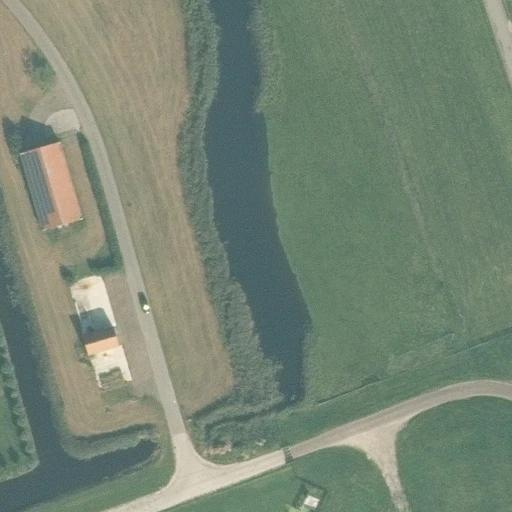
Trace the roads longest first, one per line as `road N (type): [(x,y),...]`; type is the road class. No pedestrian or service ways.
road 1 (unclassified): [(194,488),(86,115),(4,0)]
road 2 (unclassified): [(511,393),(464,390),(194,488)]
